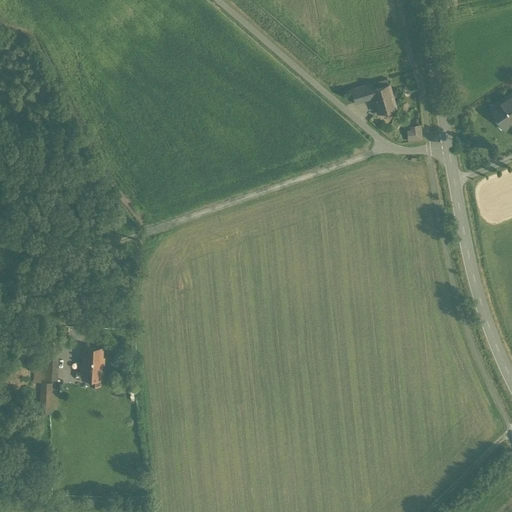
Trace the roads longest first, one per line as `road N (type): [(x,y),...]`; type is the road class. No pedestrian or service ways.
road 1 (unclassified): [(390,147),(84,254),(75,269),(72,326)]
road 2 (tertiary): [(511,383),(479,299),(447,148)]
road 3 (unclassified): [(390,147),(218,0)]
road 4 (tertiary): [(447,148),(422,0)]
